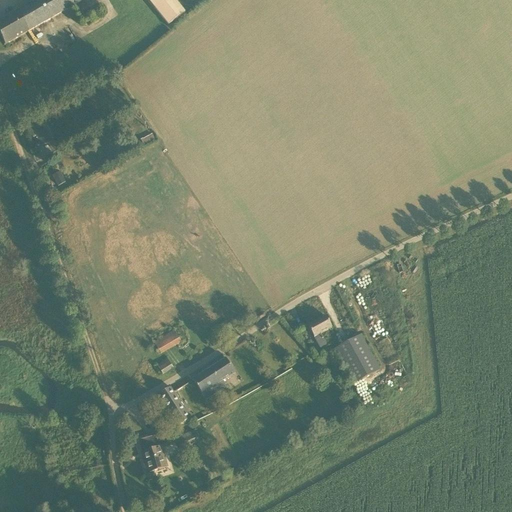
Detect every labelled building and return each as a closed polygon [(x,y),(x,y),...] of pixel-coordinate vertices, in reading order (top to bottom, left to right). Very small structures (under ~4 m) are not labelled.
[(83,0),(82,0),(37,0),(0,21),(0,34),(5,45),(83,0)] [(177,0),(151,0),(170,26),(191,11),(185,3),(181,5),(177,0)] [(44,124),(29,130),(32,138),(36,136),(41,146),(52,142),(44,124)] [(141,140),(140,140),(144,146),(155,140),(152,135),(143,140),(143,139),(141,140)] [(52,176),(57,186),(66,182),(60,172),(52,176)] [(326,345),(320,334),(332,328),(325,317),(308,327),(314,338),(320,348),(326,345)] [(226,321),(216,327),(222,336),(232,330),(226,321)] [(175,329),(154,342),(162,354),(182,342),(175,329)] [(360,335),(334,349),(353,384),(379,370),(360,335)] [(157,365),(163,375),(173,369),(167,359),(157,365)] [(206,400),(226,387),(222,382),(235,374),(225,359),(192,380),(202,395),(206,400)] [(191,419),(174,393),(170,388),(158,396),(158,397),(154,399),(160,409),(165,406),(178,427),(191,419)] [(195,430),(176,438),(180,448),(200,439),(195,430)] [(142,452),(140,452),(147,474),(168,467),(161,446),(160,446),(157,435),(138,441),(142,452)]
